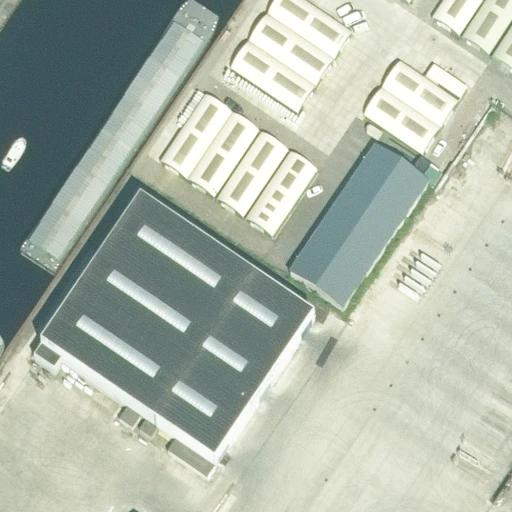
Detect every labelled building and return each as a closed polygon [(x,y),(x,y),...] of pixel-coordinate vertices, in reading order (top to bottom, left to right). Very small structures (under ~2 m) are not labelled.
[(352,37),(295,0),(280,0),(231,74),(297,118),(352,37)] [(394,0),(409,9),(414,0),(394,0)] [(448,0),(432,24),(459,41),(485,0),(448,0)] [(511,24),(511,0),(490,0),(462,43),(488,61),(511,24)] [(511,31),(492,63),(511,76),(511,31)] [(363,121),(421,160),(458,106),(400,67),(363,121)] [(205,100),(160,167),(213,203),(258,136),(205,100)] [(242,223),(287,156),(261,139),(216,205),(242,223)] [(290,279),(343,315),(428,189),(375,153),(290,279)] [(290,158),(245,225),(272,242),(316,176),(290,158)] [(421,163),(413,172),(422,180),(430,171),(421,163)] [(511,173),(509,171),(447,264),(511,308),(511,173)] [(175,445),(167,457),(206,484),(313,325),(139,207),(33,365),(54,379),(61,368),(126,413),(118,425),(131,434),(140,422),(175,445)]
